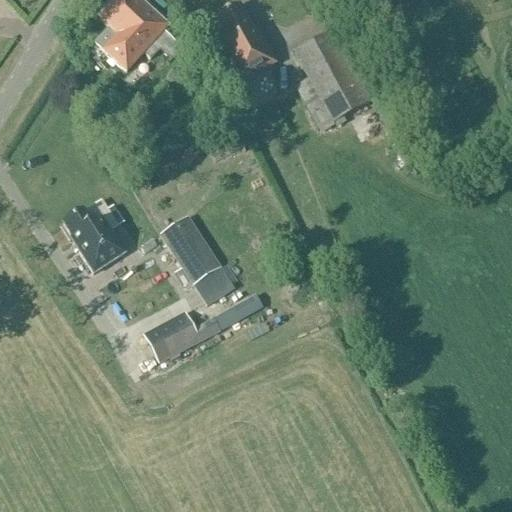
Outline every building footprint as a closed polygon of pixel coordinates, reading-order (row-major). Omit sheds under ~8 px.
[(165,63),(178,48),(163,35),(167,31),(133,0),(116,0),(96,23),(107,32),(93,48),(125,77),(142,58),(148,64),(156,55),(165,63)] [(239,87),(275,68),(256,32),(251,35),(238,10),(214,22),(227,47),(220,51),(239,87)] [(368,108),(330,37),(294,57),(308,83),(297,89),(321,134),(368,108)] [(253,118),(243,99),(229,107),(239,125),(253,118)] [(87,215),(83,210),(60,226),(69,240),(68,241),(92,278),(126,256),(102,219),(100,220),(94,211),(87,215)] [(233,291),(187,220),(159,238),(192,289),(193,289),(206,309),(233,291)] [(243,307),(199,335),(214,359),(258,331),(243,307)] [(156,368),(199,347),(184,318),(142,339),(156,368)]
